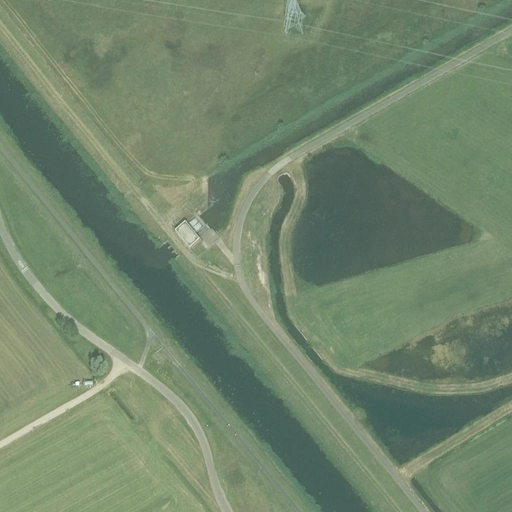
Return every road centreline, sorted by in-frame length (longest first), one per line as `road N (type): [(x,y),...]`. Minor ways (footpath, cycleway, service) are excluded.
road 1 (unclassified): [(423,511),(250,298),(236,267),(236,238),(252,193),(276,167),(511,30)]
road 2 (unclassified): [(227,511),(205,442),(184,409),(73,326),(23,269),(0,228)]
road 3 (track): [(240,279),(195,262),(0,24)]
